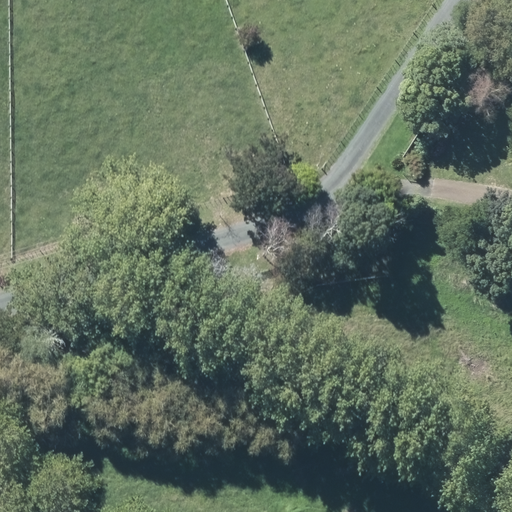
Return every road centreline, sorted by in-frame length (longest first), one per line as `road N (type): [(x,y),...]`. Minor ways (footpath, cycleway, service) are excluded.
road 1 (unknown): [(97,268),(511,484)]
road 2 (unknown): [(97,268),(255,225),(337,176),(441,0)]
